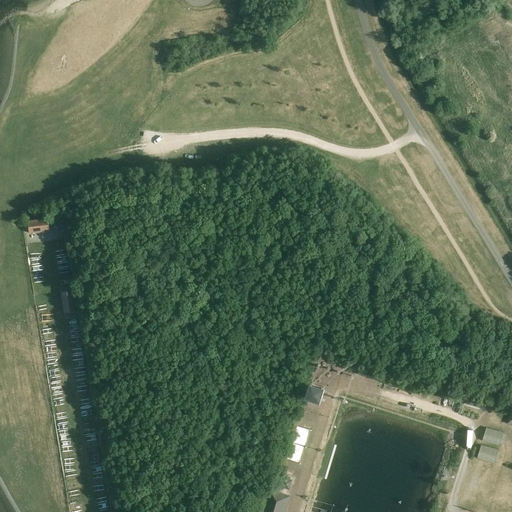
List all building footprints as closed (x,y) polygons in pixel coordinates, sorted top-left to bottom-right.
[(48,230),(46,218),(26,221),(28,233),(48,230)] [(66,218),(48,220),(49,232),(68,230),(66,218)] [(40,247),(30,250),(32,257),(42,254),(40,247)] [(73,291),(61,293),(64,313),(76,311),(73,291)] [(468,398),(467,403),(483,408),(485,403),(468,398)] [(485,431),(482,440),(496,444),(499,435),(485,431)] [(480,448),(477,457),(491,461),(494,452),(480,448)] [(68,470),(70,480),(79,479),(77,468),(68,470)] [(279,473),(273,492),(279,494),(285,475),(279,473)] [(284,511),(289,497),(279,494),(273,492),(269,491),(268,496),(262,511),(284,511)]
